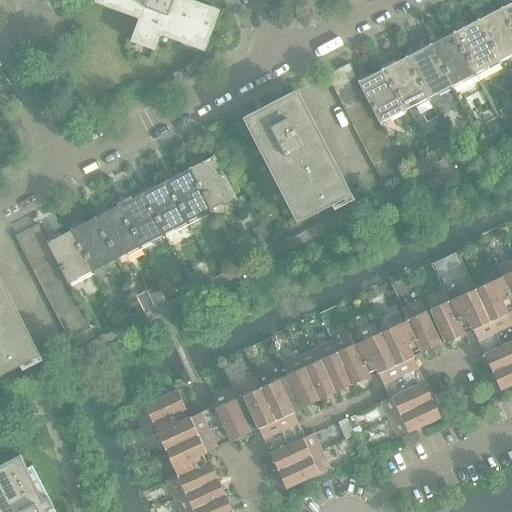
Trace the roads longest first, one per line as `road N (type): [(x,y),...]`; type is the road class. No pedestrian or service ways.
road 1 (residential): [(65,168),(287,54)]
road 2 (residential): [(65,168),(0,48)]
